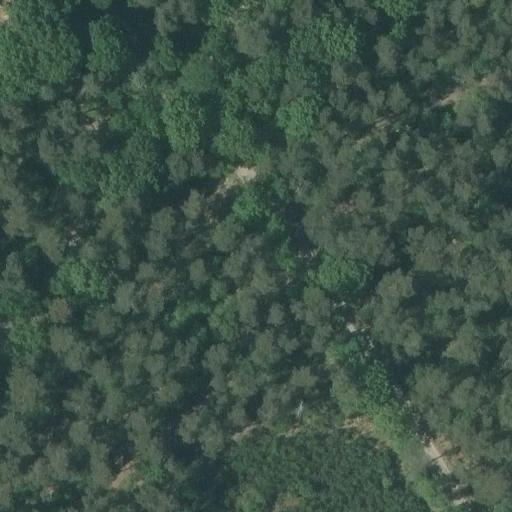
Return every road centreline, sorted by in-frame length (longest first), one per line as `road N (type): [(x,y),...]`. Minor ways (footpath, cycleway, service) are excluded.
road 1 (track): [(468,511),(398,392),(292,239),(160,65),(98,0)]
road 2 (track): [(0,340),(44,266),(246,0)]
road 3 (track): [(511,73),(358,137),(310,188),(292,239)]
